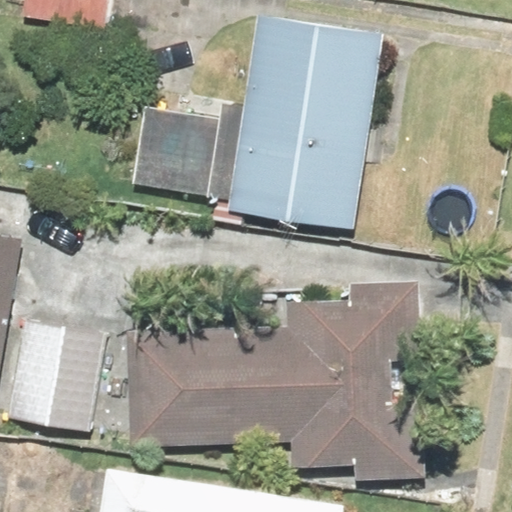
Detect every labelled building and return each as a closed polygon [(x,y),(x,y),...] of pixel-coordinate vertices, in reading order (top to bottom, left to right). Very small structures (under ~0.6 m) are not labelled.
[(117,0),(31,0),(30,14),(113,27),(117,0)] [(366,228),(395,33),(267,14),(254,105),(231,102),(229,117),(153,106),(141,184),(240,199),(239,210),(366,228)] [(0,386),(7,388),(32,238),(0,232),(0,386)] [(136,331),(140,446),(300,440),(301,466),(365,464),(366,479),(436,477),(429,280),(359,282),(360,298),(299,300),(300,325),(136,331)] [(115,333),(33,320),(17,416),(99,430),(115,333)] [(354,511),(356,503),(116,467),(109,511),(354,511)]
